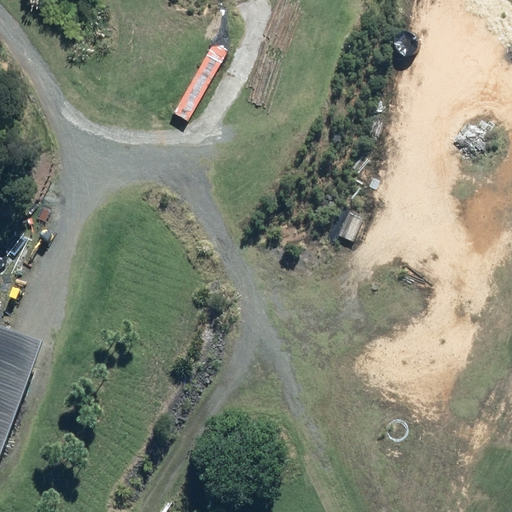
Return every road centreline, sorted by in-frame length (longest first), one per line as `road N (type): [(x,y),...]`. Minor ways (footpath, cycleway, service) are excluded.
road 1 (track): [(350,511),(271,304),(202,166),(171,130),(110,126),(0,0)]
road 2 (track): [(271,304),(152,511)]
road 3 (track): [(110,126),(21,297)]
